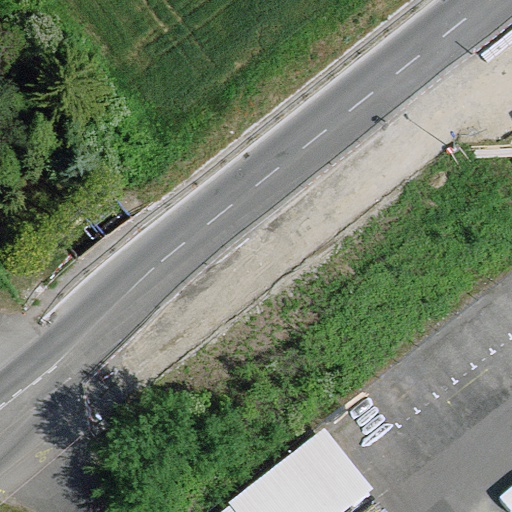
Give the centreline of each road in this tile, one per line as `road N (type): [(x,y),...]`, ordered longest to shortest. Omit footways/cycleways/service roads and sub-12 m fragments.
road 1 (tertiary): [(174,273),(511,6)]
road 2 (tertiary): [(0,466),(35,438),(174,273)]
road 3 (tertiary): [(174,273),(0,386)]
